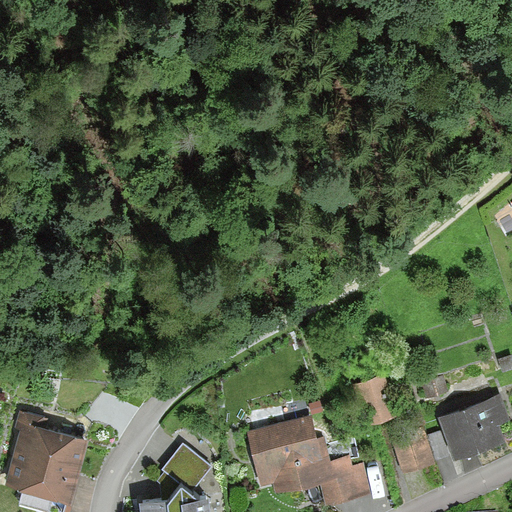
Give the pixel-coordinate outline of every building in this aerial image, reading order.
[(382,374),(352,384),(364,419),(395,409),(382,374)] [(423,393),(444,386),(440,375),(419,382),(423,393)] [(506,416),(499,395),(441,416),(454,450),(500,434),(495,420),(506,416)] [(66,499),(83,436),(35,423),(37,416),(18,410),(14,424),(20,425),(5,482),(66,499)] [(308,416),(250,431),(263,480),(274,477),(277,489),(320,478),(326,501),(365,491),(359,466),(347,469),(344,456),(327,460),(321,439),(315,440),(308,416)] [(419,421),(389,431),(403,470),(432,461),(419,421)] [(447,454),(438,432),(427,436),(435,458),(447,454)] [(211,465),(181,441),(159,468),(175,481),(179,476),(193,487),(211,465)] [(178,484),(166,500),(141,502),(142,511),(208,511),(207,494),(194,495),(178,484)]
